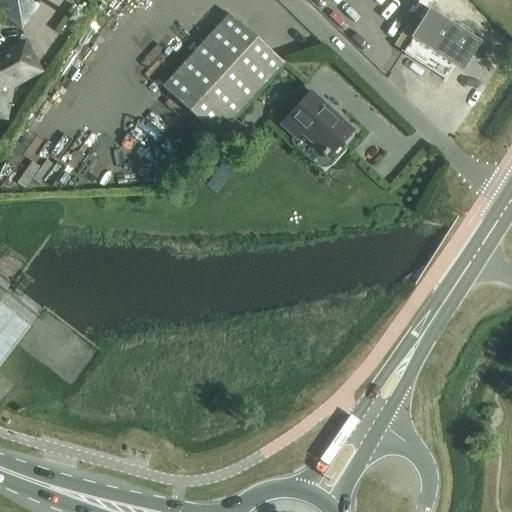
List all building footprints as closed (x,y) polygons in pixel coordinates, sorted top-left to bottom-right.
[(0,0),(0,14),(20,28),(36,5),(29,0),(0,0)] [(444,81),(471,39),(430,12),(403,54),(444,81)] [(215,137),(283,65),(230,15),(162,88),(215,137)] [(23,47),(0,57),(0,114),(8,115),(8,86),(35,74),(23,47)] [(480,87),(495,58),(482,52),(468,81),(480,87)] [(326,160),(353,132),(312,93),(281,126),(296,140),(301,136),(326,160)] [(159,130),(168,119),(156,110),(147,121),(159,130)] [(18,317),(0,303),(0,367),(31,327),(18,317)]
